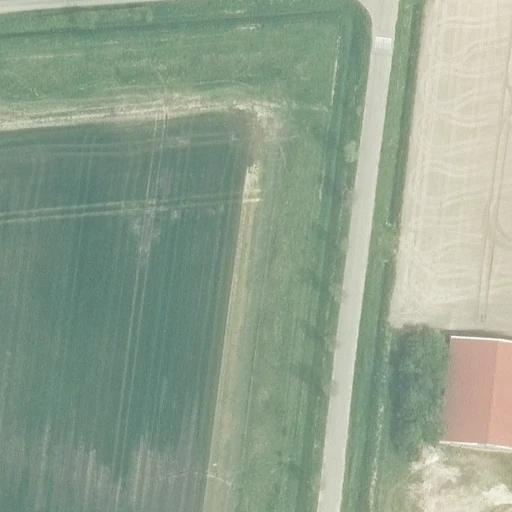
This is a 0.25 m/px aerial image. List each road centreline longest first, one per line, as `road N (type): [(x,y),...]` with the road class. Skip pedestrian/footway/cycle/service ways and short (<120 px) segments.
road 1 (unclassified): [(328,511),(386,0)]
road 2 (unclassified): [(0,10),(137,0)]
